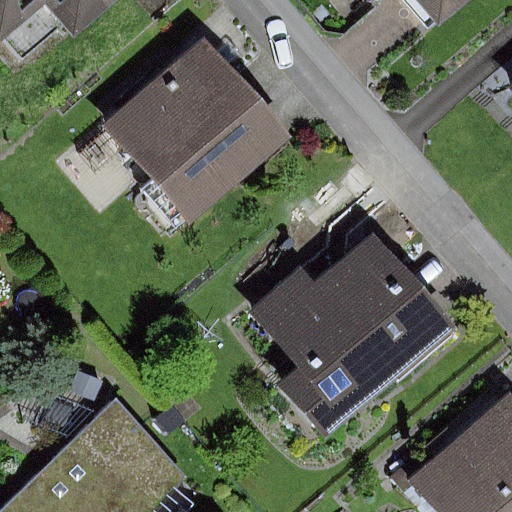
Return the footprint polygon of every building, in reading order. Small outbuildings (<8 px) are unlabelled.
[(0,0),(0,46),(48,7),(74,39),(121,0),(0,0)] [(407,0),(436,36),(482,0),(407,0)] [(202,45),(107,123),(192,225),(287,148),(202,45)] [(301,279),(252,324),(296,371),(278,387),(330,443),(447,334),(369,251),(319,297),(301,279)] [(511,511),(511,400),(413,485),(435,511),(511,511)] [(190,511),(197,505),(116,407),(16,511),(190,511)]
